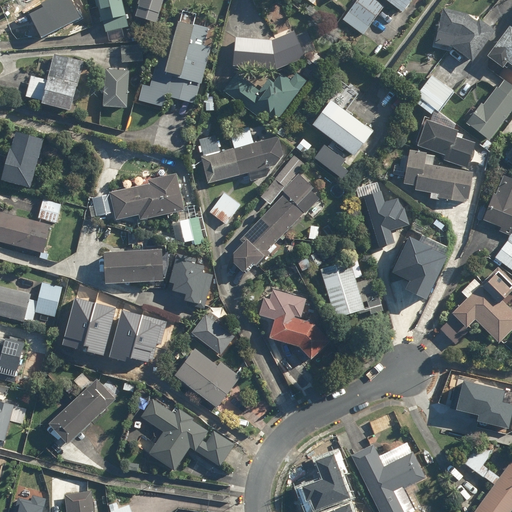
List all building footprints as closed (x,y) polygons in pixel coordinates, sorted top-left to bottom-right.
[(76,22),(65,0),(44,0),(36,4),(38,10),(25,16),(36,40),(76,22)] [(117,0),(92,0),(102,34),(125,27),(117,0)] [(155,24),(161,0),(137,0),(132,18),(155,24)] [(382,8),(371,0),(355,0),(340,20),(360,36),(382,8)] [(380,0),(400,15),(411,0),(380,0)] [(171,23),(163,52),(157,50),(147,88),(140,86),(135,103),(161,110),(164,99),(192,106),(209,47),(203,46),(208,30),(192,26),(195,15),(179,10),(175,24),(171,23)] [(471,19),(437,10),(429,48),(450,52),(468,62),(492,34),(471,19)] [(511,34),(504,29),(482,60),(498,71),(502,64),(511,71),(511,34)] [(305,59),(304,57),(316,52),(307,31),(295,36),(293,31),(268,41),(231,39),(229,69),(274,72),(305,59)] [(141,45),(119,46),(120,65),(142,63),(141,45)] [(81,65),(51,57),(44,80),(30,76),(23,101),(68,113),(81,65)] [(127,72),(103,70),(99,109),(124,111),(127,72)] [(266,115),(273,120),(302,80),(294,74),(290,80),(281,74),(275,82),(269,77),(260,90),(235,72),(221,93),(261,122),(266,115)] [(452,92),(430,77),(415,98),(437,114),(452,92)] [(511,88),(500,79),(462,124),(485,143),(511,110),(511,88)] [(345,86),(341,83),(307,127),(350,159),(369,134),(343,114),(357,95),(349,89),(351,87),(347,84),(345,86)] [(230,107),(223,99),(214,107),(221,115),(230,107)] [(458,133),(422,121),(413,148),(442,157),(440,162),(466,170),(474,144),(457,138),(458,133)] [(283,161),(277,138),(252,145),(248,129),(225,135),(230,151),(219,154),(214,137),(196,142),(200,159),(198,160),(205,186),(245,175),(247,184),(269,177),(266,166),(283,161)] [(0,182),(24,191),(40,144),(13,135),(0,172),(0,182)] [(310,147),(301,140),(294,148),(303,156),(310,147)] [(343,162),(322,146),(311,161),(339,182),(346,172),(339,167),(343,162)] [(405,151),(400,184),(413,186),(413,190),(438,194),(437,200),(465,204),(470,174),(430,167),(432,156),(405,151)] [(239,244),(224,261),(243,277),(253,266),(257,269),(270,255),(267,252),(318,199),(293,177),(303,166),(293,157),(258,197),(268,206),(237,242),(239,244)] [(146,185),(91,197),(96,217),(110,213),(113,223),(136,217),(137,222),(182,212),(174,175),(145,181),(146,185)] [(489,197),(479,220),(511,233),(511,181),(502,178),(494,199),(489,197)] [(365,196),(379,250),(395,246),(392,235),(409,231),(401,199),(387,203),(384,191),(365,196)] [(239,206),(222,192),(205,214),(222,228),(239,206)] [(40,203),(36,219),(55,225),(60,209),(40,203)] [(0,212),(0,244),(40,256),(48,226),(0,212)] [(191,246),(204,244),(199,218),(177,221),(181,243),(191,242),(191,246)] [(319,227),(310,225),(307,240),(316,242),(319,227)] [(409,288),(405,297),(426,307),(449,258),(408,239),(390,279),(409,288)] [(511,247),(506,242),(493,260),(511,273),(511,247)] [(157,252),(98,255),(100,287),(159,283),(157,252)] [(193,266),(171,260),(165,285),(169,285),(167,294),(181,297),(180,303),(196,307),(204,273),(192,270),(193,266)] [(352,272),(338,264),(317,270),(332,321),(366,312),(367,316),(383,312),(373,277),(355,283),(352,272)] [(462,301),(447,316),(449,318),(438,329),(455,345),(470,330),(465,326),(470,321),(495,346),(511,329),(511,314),(500,302),(511,290),(511,286),(495,269),(478,286),(471,279),(456,294),(462,301)] [(35,295),(0,285),(0,318),(30,327),(34,313),(54,318),(62,288),(38,282),(35,295)] [(270,321),(264,340),(295,349),(307,362),(328,343),(327,343),(311,324),(297,321),(302,301),(268,292),(266,301),(259,299),(255,317),(270,321)] [(74,298),(61,345),(103,357),(116,310),(74,298)] [(122,309),(109,358),(128,363),(129,357),(155,364),(167,321),(122,309)] [(220,321),(208,312),(204,318),(202,316),(188,335),(219,357),(233,337),(217,326),(220,321)] [(0,381),(8,384),(19,345),(0,340),(0,381)] [(213,368),(191,351),(170,377),(212,410),(237,379),(217,363),(213,368)] [(81,373),(70,383),(80,393),(44,426),(63,447),(113,401),(94,380),(90,383),(81,373)] [(474,428),(507,436),(511,412),(511,406),(502,404),(505,391),(461,381),(454,412),(477,417),(474,428)] [(0,436),(6,438),(14,403),(0,399),(0,436)] [(216,470),(232,447),(177,409),(174,414),(152,399),(139,418),(160,433),(145,456),(170,473),(186,450),(216,470)] [(382,467),(371,444),(346,457),(374,511),(413,511),(403,490),(425,479),(411,452),(382,467)] [(310,500),(314,510),(348,497),(332,456),(318,462),(324,479),(301,487),(306,501),(310,500)] [(511,464),(509,462),(470,511),(508,511),(511,507),(511,464)] [(67,511),(98,511),(96,488),(65,491),(67,511)] [(44,511),(48,497),(34,494),(33,498),(19,495),(15,511),(44,511)] [(353,511),(350,503),(327,511),(353,511)]
